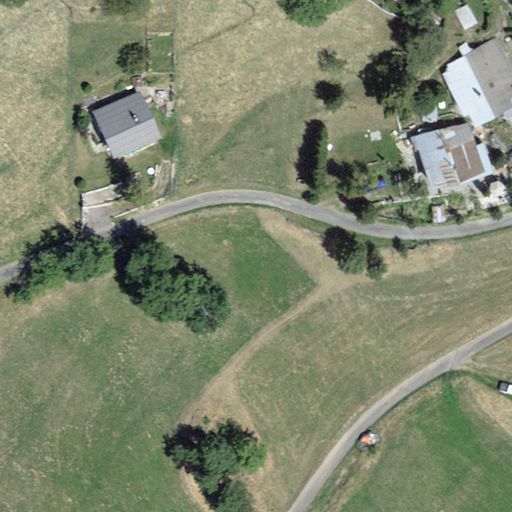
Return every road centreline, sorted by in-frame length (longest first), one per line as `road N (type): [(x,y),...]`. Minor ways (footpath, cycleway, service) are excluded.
road 1 (track): [(0,279),(214,194),(382,231),(432,234),(511,216)]
road 2 (track): [(511,324),(377,411),(297,511)]
